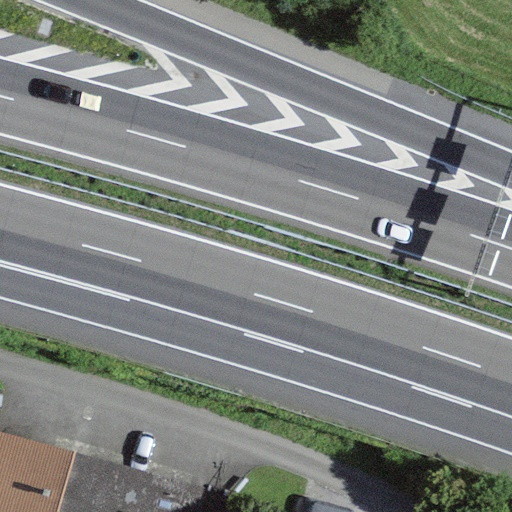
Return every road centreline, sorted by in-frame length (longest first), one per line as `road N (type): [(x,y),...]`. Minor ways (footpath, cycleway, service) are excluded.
road 1 (motorway): [(511,249),(0,96)]
road 2 (motorway): [(511,171),(85,0)]
road 3 (motorway): [(139,260),(511,378)]
road 4 (motorway): [(0,223),(139,260)]
road 5 (motorway): [(0,242),(139,260)]
